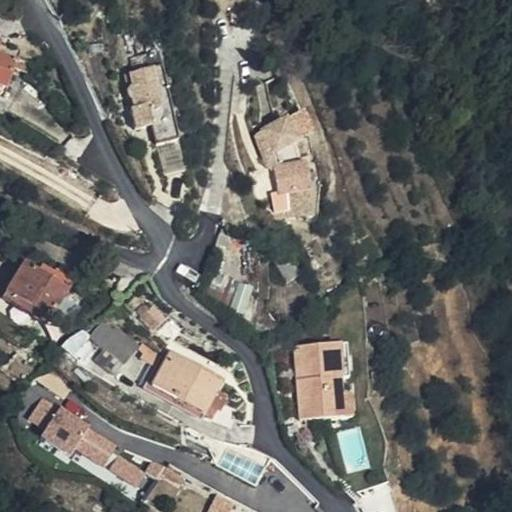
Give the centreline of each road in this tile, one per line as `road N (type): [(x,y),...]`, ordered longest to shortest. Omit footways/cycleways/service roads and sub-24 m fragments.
road 1 (residential): [(340,511),(282,453),(255,363),(176,295),(165,257)]
road 2 (residential): [(165,257),(36,0)]
road 3 (residential): [(165,257),(151,263),(106,246),(0,194)]
